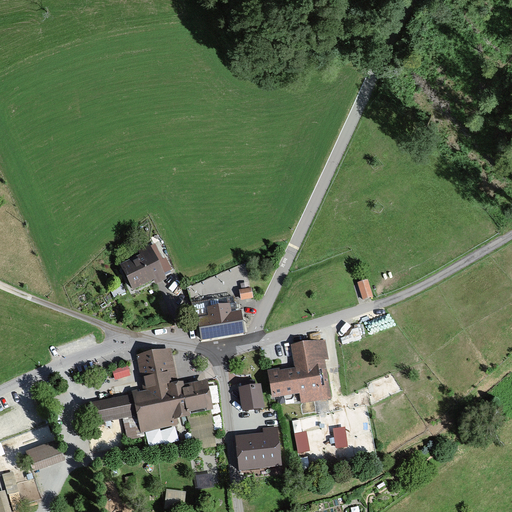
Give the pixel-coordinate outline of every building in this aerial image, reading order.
[(139,257),(119,266),(131,295),(164,281),(149,247),(137,252),(139,257)] [(366,281),(356,284),(362,301),(371,298),(366,281)] [(251,300),(250,289),(238,291),(239,301),(251,300)] [(207,318),(196,319),(199,341),(244,335),(240,312),(230,313),(228,305),(206,309),(207,318)] [(292,369),(267,373),(270,400),(298,396),(299,404),(329,400),(323,362),(327,361),(324,341),(289,346),(292,369)] [(91,403),(95,424),(137,417),(140,433),(176,427),(175,421),(185,420),(184,416),(212,411),(206,381),(176,386),(170,350),(135,356),(142,395),(91,403)] [(127,377),(126,368),(111,371),(113,380),(127,377)] [(258,385),(238,388),(242,414),(262,411),(258,385)] [(279,426),(261,427),(262,434),(234,436),(237,471),(260,469),(259,466),(279,465),(278,439),(280,439),(279,426)] [(56,442),(24,453),(31,474),(63,463),(56,442)] [(25,511),(15,475),(6,478),(9,490),(0,492),(0,511),(25,511)] [(208,476),(194,478),(196,490),(210,488),(208,476)] [(133,477),(124,479),(125,488),(134,487),(133,477)] [(168,490),(167,509),(187,509),(187,491),(168,490)]
